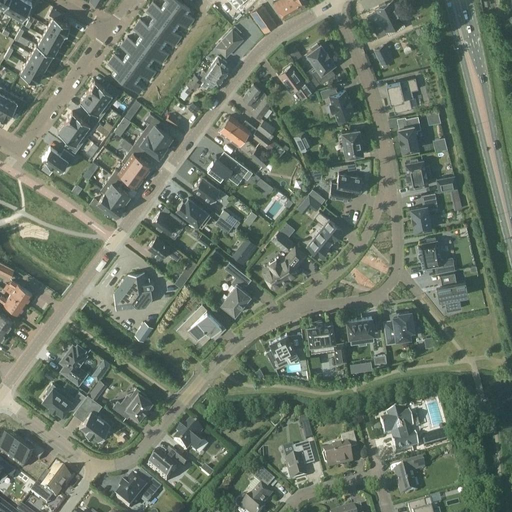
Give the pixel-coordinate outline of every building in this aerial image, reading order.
[(4,7),(3,9),(12,14),(20,0),(7,0),(4,7)] [(25,0),(20,0),(12,14),(22,20),(31,3),(25,0)] [(178,0),(165,0),(163,3),(173,10),(180,1),(178,0)] [(227,0),(224,3),(231,12),(244,0),(227,0)] [(279,0),(274,3),(282,18),(308,4),(305,0),(279,0)] [(403,20),(392,0),(385,3),(385,2),(378,5),(380,10),(367,16),(373,30),(383,25),(385,29),(403,20)] [(152,1),(149,6),(166,19),(173,10),(163,3),(160,7),(152,1)] [(180,1),(173,10),(190,23),(194,18),(186,13),(189,8),(180,1)] [(262,5),(250,13),(264,33),(276,25),(262,5)] [(149,6),(145,11),(153,16),(150,20),(160,28),(166,19),(149,6)] [(54,16),(48,26),(65,36),(71,26),(61,20),(64,15),(53,8),(50,14),(54,16)] [(173,10),(166,19),(176,26),(179,22),(187,28),(190,23),(173,10)] [(238,23),(246,30),(255,21),(246,13),(238,23)] [(140,19),(136,23),(154,36),(160,28),(150,20),(147,24),(140,19)] [(166,19),(160,28),(178,40),(181,36),(173,30),(176,26),(166,19)] [(136,23),(133,28),(140,34),(137,38),(147,45),(154,36),(136,23)] [(48,26),(43,35),(60,45),(65,36),(48,26)] [(160,28),(154,36),(164,44),(166,40),(174,45),(178,40),(160,28)] [(231,29),(215,46),(225,56),(242,39),(231,29)] [(43,35),(38,45),(53,53),(54,54),(60,45),(43,35)] [(127,36),(123,41),(141,54),(147,45),(137,38),(135,42),(127,36)] [(154,36),(147,45),(165,58),(168,53),(161,47),(164,44),(154,36)] [(123,41),(120,46),(127,51),(125,55),(134,62),(141,54),(123,41)] [(312,49),(307,53),(318,69),(312,73),(319,83),(322,83),(335,73),(330,66),(334,62),(329,55),(330,54),(327,50),(326,50),(320,43),(318,45),(317,43),(311,47),(312,49)] [(36,44),(31,53),(47,63),(53,53),(38,45),(36,44)] [(147,45),(141,54),(151,61),(154,57),(161,63),(165,58),(147,45)] [(381,63),(391,59),(384,45),(374,49),(381,63)] [(31,53),(25,63),(42,72),(47,63),(31,53)] [(114,53),(111,58),(128,71),(134,62),(125,55),(122,59),(114,53)] [(141,54),(134,62),(152,75),(156,70),(148,65),(151,61),(141,54)] [(217,56),(209,67),(223,77),(228,70),(223,66),(226,62),(217,56)] [(111,58),(107,63),(115,69),(112,73),(111,73),(121,80),(128,71),(111,58)] [(134,62),(128,71),(138,78),(141,75),(148,80),(152,75),(134,62)] [(25,63),(20,73),(36,82),(42,72),(25,63)] [(311,91),(304,81),(291,65),(278,74),(291,91),(295,88),(302,98),(311,91)] [(194,74),(187,85),(194,90),(201,79),(210,86),(214,81),(218,83),(223,77),(209,67),(205,72),(203,70),(198,77),(194,74)] [(128,71),(121,80),(139,93),(143,88),(135,82),(138,78),(128,71)] [(411,77),(382,84),(390,104),(407,99),(405,94),(409,93),(408,88),(413,87),(411,77)] [(94,80),(87,91),(104,103),(112,93),(116,96),(120,91),(109,83),(105,88),(94,80)] [(265,94),(260,90),(260,89),(253,83),(242,97),(255,107),(252,111),(260,118),(272,104),(266,92),(265,94)] [(335,85),(321,89),(323,97),(330,95),(332,102),(329,103),(332,112),(335,111),(337,118),(346,115),(354,113),(351,105),(352,104),(349,95),(348,95),(346,87),(336,90),(335,85)] [(87,91),(80,101),(90,108),(86,113),(97,121),(101,116),(97,113),(104,103),(87,91)] [(6,95),(0,106),(0,116),(7,120),(13,109),(19,112),(25,100),(20,97),(17,101),(6,95)] [(136,100),(131,106),(136,110),(140,104),(136,100)] [(192,102),(187,108),(195,114),(199,108),(192,102)] [(72,111),(65,121),(82,134),(89,124),(93,127),(97,121),(86,113),(86,114),(82,119),(72,111)] [(149,123),(143,130),(165,146),(172,137),(160,128),(163,123),(150,113),(144,120),(149,123)] [(169,115),(166,119),(175,126),(179,121),(169,115)] [(235,132),(240,135),(243,132),(248,135),(251,131),(241,124),(229,115),(224,123),(232,129),(235,132)] [(346,115),(337,118),(339,124),(348,122),(346,115)] [(420,129),(417,116),(405,119),(407,126),(397,128),(399,136),(399,137),(399,138),(400,141),(400,142),(400,143),(402,151),(418,148),(414,130),(420,129)] [(270,139),(273,135),(271,133),(274,128),(263,120),(256,128),(267,137),(268,137),(270,139)] [(65,121),(57,131),(67,139),(64,144),(74,152),(78,147),(75,144),(82,134),(65,121)] [(437,122),(427,124),(430,138),(440,136),(437,122)] [(100,123),(96,129),(106,136),(110,131),(103,126),(100,123)] [(232,129),(224,123),(218,131),(230,139),(238,145),(244,137),(240,135),(235,132),(232,129)] [(118,124),(113,131),(119,136),(125,128),(118,124)] [(362,154),(363,154),(363,153),(362,153),(359,129),(359,128),(358,129),(342,131),(341,131),(341,132),(342,132),(346,156),(345,156),(346,156),(362,154)] [(143,130),(132,145),(142,152),(146,147),(158,156),(165,146),(143,130)] [(264,147),(269,140),(256,130),(251,136),(264,147)] [(304,131),(294,136),(298,143),(307,138),(304,131)] [(213,133),(208,138),(215,144),(220,139),(213,133)] [(431,138),(433,150),(446,148),(445,136),(431,138)] [(132,145),(122,160),(127,163),(144,176),(151,166),(138,157),(142,152),(132,145)] [(50,146),(42,158),(47,162),(46,163),(52,168),(54,167),(59,171),(68,159),(72,163),(76,157),(65,149),(61,154),(50,146)] [(265,165),(268,162),(270,160),(257,148),(251,155),(264,167),(265,165)] [(246,167),(225,151),(222,155),(221,154),(215,162),(216,163),(213,166),(226,177),(229,173),(237,179),(246,167)] [(410,162),(405,163),(409,187),(409,188),(410,188),(427,185),(428,185),(428,184),(423,160),(423,159),(422,160),(417,161),(417,158),(410,159),(410,162)] [(115,169),(111,174),(121,181),(124,176),(137,185),(144,176),(127,163),(120,172),(115,169)] [(349,200),(350,200),(351,192),(358,193),(358,194),(359,194),(360,189),(362,189),(363,182),(361,182),(362,177),(361,177),(339,173),(338,173),(337,183),(332,182),(332,181),(331,181),(328,197),(329,197),(329,196),(349,200)] [(107,180),(100,189),(105,193),(123,205),(129,196),(117,186),(121,181),(111,174),(107,180)] [(210,182),(198,174),(191,184),(206,195),(211,189),(218,194),(222,189),(211,181),(210,182)] [(91,188),(88,186),(91,181),(81,175),(79,180),(82,182),(79,187),(88,193),(91,188)] [(438,191),(456,188),(454,176),(436,179),(438,191)] [(260,178),(256,183),(262,188),(266,182),(260,178)] [(423,205),(410,208),(412,216),(413,222),(415,230),(417,230),(417,232),(429,230),(428,228),(430,227),(427,210),(438,208),(434,192),(421,194),(423,205)] [(94,198),(90,204),(99,211),(103,206),(116,215),(123,205),(105,193),(99,202),(94,198)] [(309,193),(303,200),(316,210),(321,204),(309,193)] [(184,202),(182,201),(177,208),(179,210),(177,212),(188,220),(189,218),(201,227),(211,215),(188,198),(184,202)] [(216,202),(211,209),(224,219),(229,212),(216,202)] [(179,220),(169,212),(166,216),(158,210),(152,218),(166,228),(171,222),(175,225),(179,220)] [(251,210),(247,216),(253,220),(257,214),(251,210)] [(327,245),(332,238),(333,239),(342,230),(319,211),(314,217),(323,225),(307,246),(318,255),(320,256),(322,254),(322,255),(324,255),(325,254),(326,252),(327,251),(327,249),(326,249),(328,246),(327,245)] [(220,216),(215,222),(227,231),(232,225),(220,216)] [(292,241),(278,230),(273,237),(287,248),(292,241)] [(169,246),(155,236),(147,247),(153,251),(151,254),(159,259),(169,246)] [(207,236),(203,242),(207,245),(212,240),(207,236)] [(246,236),(239,245),(251,254),(258,245),(246,236)] [(430,238),(425,239),(425,242),(418,243),(420,253),(419,253),(420,258),(421,258),(422,268),(435,265),(436,273),(454,269),(452,257),(440,259),(436,240),(431,241),(430,238)] [(272,267),(264,272),(273,286),(281,281),(283,284),(291,279),(289,277),(297,272),(295,268),(307,254),(295,245),(286,256),(280,260),(277,256),(269,261),(272,267)] [(0,263),(0,272),(10,278),(14,271),(0,263)] [(250,294),(249,294),(240,286),(243,282),(246,285),(251,279),(235,266),(230,273),(235,277),(231,282),(234,285),(221,302),(220,302),(220,303),(221,303),(234,314),(235,314),(240,307),(245,301),(244,301),(249,295),(250,295),(250,294)] [(149,276),(145,277),(144,272),(127,274),(114,293),(116,309),(133,307),(134,304),(137,306),(145,305),(152,296),(149,276)] [(181,272),(174,282),(181,286),(181,287),(188,277),(181,272)] [(454,272),(440,275),(443,290),(437,291),(439,300),(467,294),(464,281),(456,282),(454,272)] [(11,280),(9,284),(14,288),(10,294),(25,304),(31,294),(17,284),(11,280)] [(1,296),(0,297),(0,300),(4,304),(18,313),(25,304),(10,294),(7,299),(1,296)] [(221,322),(202,303),(180,325),(195,341),(198,338),(202,342),(221,322)] [(410,311),(398,313),(399,315),(393,316),(394,322),(385,323),(387,342),(397,341),(397,339),(409,337),(408,330),(415,329),(414,321),(412,321),(410,311)] [(0,327),(6,332),(12,322),(0,313),(0,327)] [(307,315),(307,322),(326,322),(325,314),(307,315)] [(347,320),(346,320),(346,321),(349,336),(348,336),(348,337),(349,337),(373,334),(374,334),(374,333),(373,333),(371,317),(371,316),(370,317),(362,318),(356,319),(347,320)] [(316,325),(308,326),(308,329),(306,329),(307,338),(309,337),(310,346),(319,345),(319,348),(328,347),(327,342),(335,341),(333,323),(324,324),(324,323),(316,324),(316,325)] [(149,331),(141,325),(135,334),(143,340),(149,331)] [(275,339),(270,342),(270,341),(269,342),(269,343),(270,343),(273,349),(266,352),(271,361),(277,358),(278,359),(279,359),(286,355),(290,363),(303,361),(304,367),(306,367),(303,345),(293,347),(287,334),(286,333),(285,334),(280,336),(275,339)] [(425,340),(416,341),(416,347),(425,347),(425,346),(432,345),(431,336),(424,336),(425,340)] [(345,360),(343,342),(333,344),(336,362),(345,360)] [(85,350),(77,344),(75,347),(72,344),(62,358),(65,360),(63,364),(65,365),(60,370),(78,384),(87,372),(78,366),(86,355),(83,352),(85,350)] [(385,354),(374,356),(375,363),(386,361),(385,354)] [(105,369),(100,365),(88,382),(93,385),(105,369)] [(69,405),(76,409),(79,406),(86,396),(79,391),(71,401),(60,392),(61,390),(52,383),(45,392),(47,394),(43,399),(42,400),(43,400),(50,405),(49,406),(55,410),(55,409),(62,414),(61,414),(62,415),(63,414),(62,414),(69,405)] [(94,386),(89,393),(94,398),(99,390),(94,386)] [(146,395),(136,387),(129,396),(132,398),(126,407),(117,401),(113,406),(127,417),(131,412),(139,418),(151,401),(145,396),(146,395)] [(86,396),(79,406),(88,413),(78,426),(85,431),(85,432),(90,436),(91,435),(98,440),(98,439),(101,441),(106,434),(103,433),(110,424),(95,413),(102,405),(87,394),(86,396)] [(424,426),(441,424),(437,396),(420,398),(421,404),(410,406),(412,421),(417,420),(416,407),(422,406),(424,426)] [(402,414),(401,410),(386,414),(388,418),(380,420),(384,435),(393,432),(395,439),(391,440),(395,453),(412,448),(412,447),(417,445),(414,434),(412,434),(410,428),(413,427),(408,412),(402,414)] [(311,434),(307,418),(300,417),(299,422),(301,425),(302,424),(305,435),(311,434)] [(202,433),(189,422),(184,428),(182,426),(177,433),(178,435),(174,441),(186,451),(190,447),(195,452),(204,442),(198,437),(202,433)] [(447,430),(423,436),(425,445),(449,438),(447,430)] [(352,462),(348,449),(357,446),(353,433),(341,436),(343,444),(323,450),(327,468),(343,464),(344,464),(352,462)] [(8,435),(0,445),(0,448),(23,466),(31,455),(37,459),(42,454),(25,441),(22,445),(8,435)] [(290,479),(305,475),(303,466),(314,463),(308,443),(291,447),(294,457),(284,460),(290,479)] [(174,461),(177,463),(182,468),(187,462),(171,449),(166,455),(169,457),(165,461),(157,454),(148,466),(166,481),(176,470),(171,465),(174,461)] [(400,495),(416,490),(411,471),(424,467),(422,458),(403,463),(404,468),(394,471),(400,495)] [(213,474),(205,466),(201,470),(210,478),(213,474)] [(0,487),(5,481),(10,485),(14,480),(0,470),(0,469),(0,487)] [(262,505),(272,494),(266,489),(274,479),(263,469),(254,479),(260,484),(245,501),(243,499),(241,499),(240,499),(238,499),(236,501),(236,503),(236,505),(236,506),(243,511),(244,511),(245,511),(246,511),(259,511),(265,506),(262,505)] [(46,473),(34,490),(46,500),(52,493),(54,495),(65,480),(56,473),(52,478),(46,473)] [(122,491),(117,497),(130,508),(140,495),(148,501),(160,487),(146,475),(140,482),(134,477),(128,483),(127,483),(121,490),(122,491)] [(432,506),(430,499),(407,505),(409,511),(438,511),(437,504),(432,506)]
